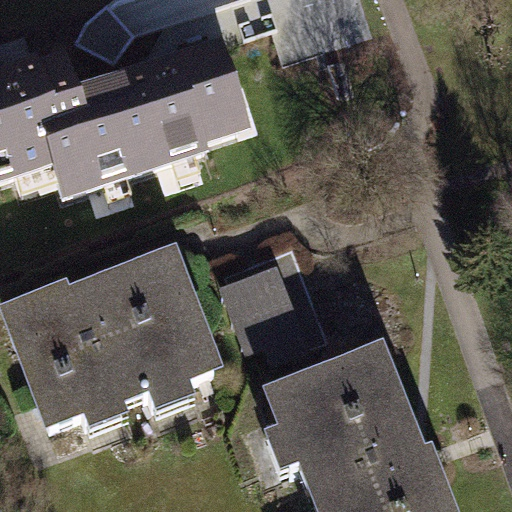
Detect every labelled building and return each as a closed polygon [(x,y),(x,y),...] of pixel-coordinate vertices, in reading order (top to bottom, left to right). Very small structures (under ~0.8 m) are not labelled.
[(74,68),(44,78),(41,69),(0,82),(0,197),(60,178),(73,215),(214,168),(211,159),(254,144),(225,59),(86,106),(74,68)] [(65,309),(8,331),(50,437),(83,424),(85,423),(83,417),(114,405),(116,411),(143,400),(144,403),(181,388),(183,394),(215,381),(173,274),(86,308),(88,313),(69,320),(65,309)] [(308,356),(277,276),(221,298),(245,360),(265,352),(272,370),(308,356)] [(380,368),(273,409),(285,440),(288,446),(294,444),(307,477),(320,511),(444,511),(429,471),(416,476),(409,457),(414,455),(380,368)] [(181,388),(144,403),(147,409),(151,407),(159,427),(191,414),(183,394),(181,388)] [(85,423),(83,424),(90,444),(124,430),(116,411),(114,405),(83,417),(85,423)] [(288,446),(285,440),(266,448),(281,487),(307,477),(294,444),(288,446)]
